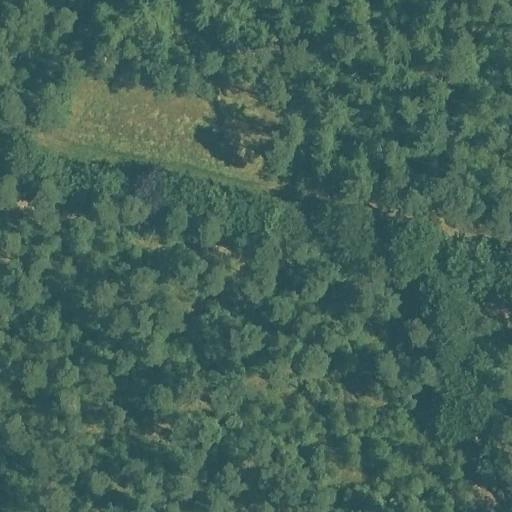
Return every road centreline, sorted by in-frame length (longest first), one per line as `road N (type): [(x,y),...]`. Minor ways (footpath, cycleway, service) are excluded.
road 1 (track): [(511,247),(131,153),(0,102)]
road 2 (track): [(484,511),(443,232),(444,0)]
